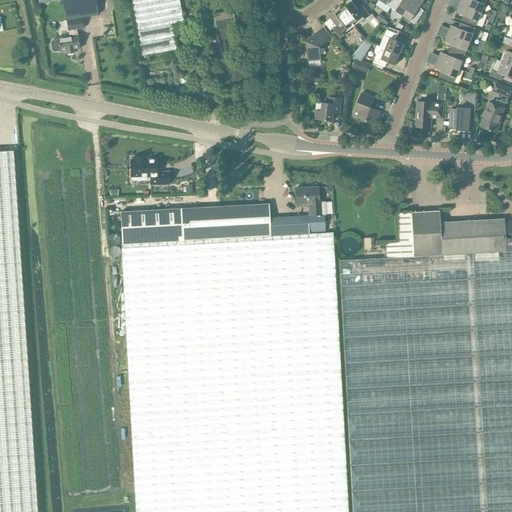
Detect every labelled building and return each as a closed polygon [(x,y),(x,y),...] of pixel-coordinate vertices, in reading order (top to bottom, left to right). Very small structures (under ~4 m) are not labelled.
[(67,51),(67,53),(73,52),(73,50),(80,49),(78,35),(77,35),(76,30),(84,28),(82,17),(98,15),(95,0),(38,0),(39,3),(55,0),(62,0),(65,20),(66,20),(69,36),(57,38),(57,40),(52,41),(51,43),(52,50),(54,51),(59,51),(59,52),(67,51)] [(130,0),(141,56),(176,49),(173,30),(185,28),(179,0),(130,0)] [(394,15),(400,19),(403,16),(413,0),(396,0),(391,7),(396,11),(394,15)] [(413,0),(403,16),(415,24),(424,11),(419,8),(424,1),(422,0),(413,0)] [(461,0),(460,4),(482,12),(486,0),(461,0)] [(342,10),(354,25),(364,18),(365,19),(370,15),(362,5),(357,9),(352,2),(342,10)] [(462,21),(476,26),(482,12),(460,4),(456,13),(464,16),(462,21)] [(332,29),(340,39),(345,35),(344,33),(354,25),(342,10),(331,18),(337,25),(332,29)] [(221,64),(226,83),(243,78),(238,59),(229,62),(224,39),(237,37),(232,11),(213,14),(216,31),(206,32),(211,61),(223,60),(224,64),(221,64)] [(448,34),(470,42),(475,29),(461,23),(459,28),(451,25),(448,34)] [(388,27),(380,46),(400,54),(404,44),(396,40),(399,31),(388,27)] [(306,41),(308,61),(321,60),(320,47),(327,41),(319,31),(306,41)] [(450,50),(465,56),(470,42),(448,34),(445,42),(452,45),(450,50)] [(511,37),(511,39),(505,37),(503,42),(511,46),(511,37)] [(353,57),(355,58),(350,69),(365,76),(371,65),(362,61),(370,43),(362,39),(353,57)] [(503,62),(511,65),(511,52),(511,53),(511,51),(511,46),(503,42),(500,48),(507,51),(503,62)] [(373,63),(384,67),(387,62),(395,65),(400,54),(380,46),(378,45),(375,52),(376,54),(377,54),(373,63)] [(438,60),(460,69),(465,56),(450,50),(448,55),(441,52),(438,60)] [(440,77),(454,83),(460,69),(438,60),(434,69),(442,72),(440,77)] [(489,76),(501,81),(503,75),(511,78),(511,65),(503,62),(498,73),(492,70),(489,76)] [(511,89),(511,88),(496,82),(493,92),(509,98),(511,89)] [(358,118),(375,124),(380,111),(371,107),(375,98),(361,93),(355,110),(360,112),(358,118)] [(457,129),(469,130),(470,111),(475,111),(476,94),(467,94),(466,108),(458,108),(458,110),(450,109),(449,127),(457,128),(457,129)] [(315,119),(333,121),(334,110),(340,111),(341,98),(329,97),(329,103),(322,103),(321,111),(316,110),(315,119)] [(481,126),(497,132),(501,121),(500,120),(504,108),(506,103),(497,99),(495,105),(490,103),(481,126)] [(416,127),(431,128),(431,118),(442,118),(443,104),(432,103),(417,102),(416,127)] [(0,511),(36,511),(13,151),(0,151),(0,511)] [(132,159),(130,159),(130,176),(150,176),(150,185),(168,184),(168,172),(166,172),(159,172),(156,172),(156,159),(147,159),(147,157),(132,157),(132,159)] [(231,195),(253,197),(254,185),(232,183),(231,195)] [(181,209),(119,212),(121,244),(135,511),(348,511),(333,232),(325,233),(324,214),(322,214),(321,202),(319,202),(318,187),(309,188),(309,189),(305,190),(305,188),(295,189),(297,204),(308,204),(309,215),(269,217),(269,204),(181,209)] [(511,511),(511,221),(504,221),(504,219),(438,222),(438,211),(410,213),(413,256),(338,260),(352,511),(511,511)] [(360,245),(359,241),(358,239),(356,237),(355,236),(352,234),(350,234),(348,234),(345,234),(343,235),(340,237),(339,239),(338,242),(338,245),(338,248),(338,249),(341,253),(344,255),(348,256),(351,256),(353,255),(356,253),(357,252),(359,249),(360,245)] [(374,249),(373,238),(364,238),(364,249),(374,249)]
